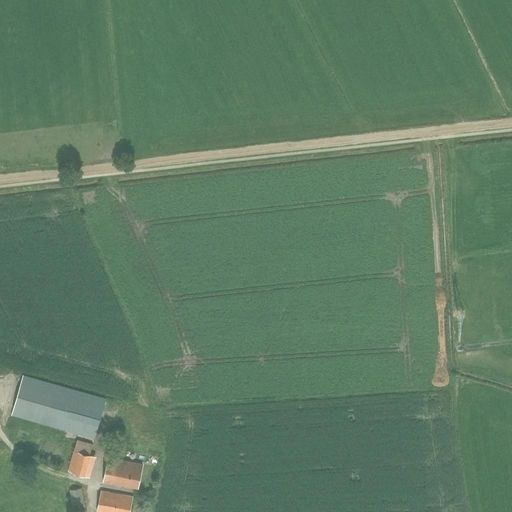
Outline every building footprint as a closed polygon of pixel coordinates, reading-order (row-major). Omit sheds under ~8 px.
[(94,437),(105,399),(23,375),(12,414),(94,437)] [(90,477),(96,456),(90,454),(92,444),(77,439),(68,470),(90,477)] [(137,487),(142,464),(108,457),(103,481),(137,487)] [(72,509),(84,507),(81,487),(69,489),(72,509)] [(99,511),(129,511),(133,496),(101,490),(97,511),(99,511)]
